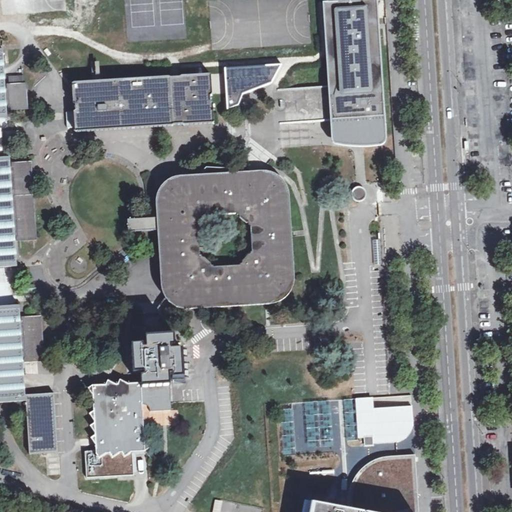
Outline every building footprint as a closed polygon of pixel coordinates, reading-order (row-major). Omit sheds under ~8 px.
[(330,120),(385,117),(377,0),(340,0),(340,2),(328,3),(323,4),(329,86),(284,89),(286,123),(330,120)] [(0,117),(4,117),(4,107),(9,106),(9,110),(28,109),(27,84),(23,84),(11,85),(7,85),(8,90),(3,90),(0,51),(0,117)] [(279,65),(225,67),(226,102),(280,100),(279,65)] [(211,74),(144,78),(146,108),(183,106),(184,125),(214,123),(213,102),(211,102),(211,95),(213,95),(211,74)] [(11,85),(23,84),(23,77),(10,77),(11,85)] [(146,108),(144,78),(71,83),(73,104),(75,104),(97,103),(98,111),(146,108)] [(97,103),(75,104),(75,112),(73,112),(75,132),(184,125),(183,106),(146,108),(98,111),(97,103)] [(385,117),(330,120),(332,140),(332,142),(334,144),(336,145),(360,148),(380,146),(383,145),(384,143),(386,140),(385,117)] [(0,266),(14,266),(12,238),(18,238),(18,240),(37,239),(31,162),(13,164),(13,166),(7,167),(6,157),(0,157),(0,266)] [(242,172),(240,169),(223,168),(207,167),(199,175),(198,176),(198,178),(181,180),(188,298),(167,300),(168,301),(170,303),(174,306),(178,308),(180,309),(185,310),(189,310),(269,305),(273,304),(279,302),(282,300),(287,296),(291,292),(292,290),(294,288),(294,285),(295,282),(295,280),(290,194),(289,190),(287,185),(285,181),(279,176),(274,173),(269,171),(263,170),(242,172)] [(165,297),(167,300),(188,298),(181,180),(198,178),(198,176),(199,175),(179,177),(176,177),(172,178),(169,180),(165,183),(163,185),(161,189),(159,193),(157,197),(157,201),(162,287),(162,290),(163,293),(164,294),(165,297)] [(351,194),(352,199),(357,203),(362,201),(365,197),(364,191),(360,188),(354,189),(351,194)] [(0,402),(22,401),(20,359),(26,359),(26,362),(44,361),(41,317),(23,318),(23,322),(18,322),(17,306),(0,307),(0,402)] [(107,385),(93,386),(93,394),(94,412),(95,421),(95,423),(96,432),(96,435),(96,444),(97,451),(86,452),(88,477),(134,475),(133,452),(146,451),(150,447),(145,441),(144,404),(148,405),(150,408),(151,412),(172,410),(172,396),(170,395),(166,393),(163,386),(170,385),(171,386),(174,386),(174,388),(175,389),(179,390),(182,388),(182,385),(182,382),(184,381),(182,350),(172,350),(171,347),(175,347),(174,337),(147,339),(148,347),(144,347),(144,343),(133,344),(135,373),(145,373),(145,375),(141,376),(142,387),(138,387),(138,383),(128,383),(119,384),(117,384),(107,385)] [(44,364),(25,365),(26,375),(45,373),(44,364)] [(53,393),(25,395),(28,453),(57,451),(53,393)] [(389,397),(357,399),(359,438),(364,437),(373,437),(373,443),(385,442),(397,442),(399,441),(402,440),(405,438),(407,436),(409,433),(411,430),(412,426),(413,422),(412,406),(390,408),(389,397)] [(373,445),(373,443),(373,437),(364,437),(365,446),(373,445)] [(347,503),(347,510),(360,511),(418,511),(415,455),(395,456),(386,457),(377,459),(361,470),(351,485),(347,503)] [(48,474),(59,474),(59,459),(48,459),(48,474)] [(262,511),(263,509),(216,498),(212,511),(262,511)] [(360,511),(347,510),(329,507),(309,503),(307,511),(360,511)]
